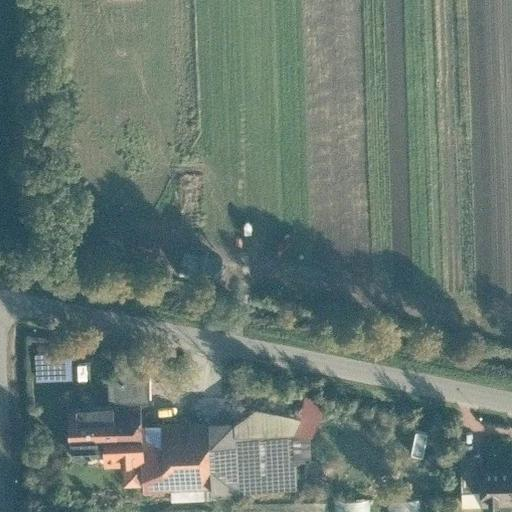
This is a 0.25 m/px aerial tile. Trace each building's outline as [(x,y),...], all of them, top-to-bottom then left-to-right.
[(39,378),(76,376),(75,347),(38,348),(39,378)] [(111,353),(110,402),(141,398),(145,398),(145,360),(111,353)] [(72,408),(73,449),(107,448),(108,463),(143,461),(141,405),(72,408)] [(314,413),(143,420),(147,494),(301,488),(300,462),(314,453),(314,413)] [(483,499),(482,460),(481,453),(461,454),(462,500),(483,499)] [(511,459),(482,460),(483,499),(511,498),(511,459)] [(338,511),(372,511),(371,495),(338,497),(338,511)] [(392,495),(391,511),(425,511),(425,495),(392,495)] [(329,511),(328,500),(234,505),(233,511),(329,511)]
